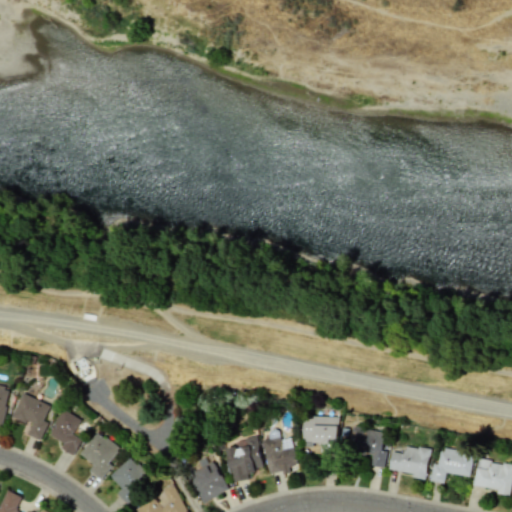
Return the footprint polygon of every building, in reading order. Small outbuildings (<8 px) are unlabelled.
[(0,424),(1,425),(8,388),(0,386),(0,424)] [(11,416),(30,424),(26,434),(39,440),(47,422),(43,420),(49,405),(21,392),(11,416)] [(72,455),(81,439),(71,433),(80,419),(62,409),(47,434),(62,443),(60,447),(72,455)] [(319,452),(336,453),(338,416),(302,415),(301,444),(319,445),(319,452)] [(348,451),(369,455),(368,464),(383,467),(386,450),(381,449),(384,432),(352,426),(348,451)] [(78,453),(92,464),(88,470),(99,479),(111,464),(107,461),(118,448),(96,431),(78,453)] [(289,437),(277,439),(277,435),(260,439),(268,475),(289,470),(288,466),(295,464),(289,437)] [(232,481),(255,476),(253,469),(262,467),(255,436),(235,440),(236,445),(225,448),(232,481)] [(387,470),(424,477),(430,449),(404,445),(403,453),(391,451),(387,470)] [(445,471),(467,477),(473,454),(441,446),(436,463),(432,462),(428,480),(442,483),(445,471)] [(115,492),(125,503),(151,479),(129,456),(108,475),(120,488),(115,492)] [(511,476),(511,464),(476,458),(471,486),(509,493),(511,476)] [(227,489),(212,461),(187,474),(202,502),(227,489)] [(160,488),(163,495),(156,502),(151,496),(145,502),(140,504),(133,510),(134,511),(186,511),(173,482),(160,488)] [(19,511),(14,510),(20,496),(5,489),(0,499),(0,511),(19,511)]
